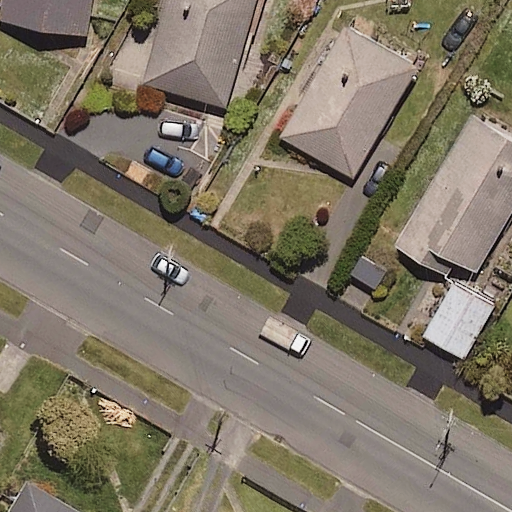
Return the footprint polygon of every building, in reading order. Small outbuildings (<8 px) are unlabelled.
[(70,0),(0,0),(0,17),(67,26),(70,0)] [(245,0),(156,0),(146,37),(124,31),(112,78),(133,84),(137,71),(221,93),(245,0)] [(414,48),(338,6),(274,123),(350,164),(414,48)] [(511,187),(511,115),(469,91),(389,230),(464,272),(511,187)] [(479,296),(437,274),(408,331),(449,353),(479,296)] [(85,511),(14,471),(0,495),(0,511),(85,511)]
